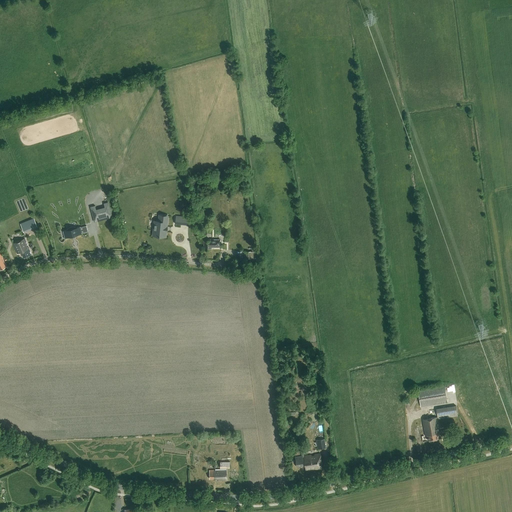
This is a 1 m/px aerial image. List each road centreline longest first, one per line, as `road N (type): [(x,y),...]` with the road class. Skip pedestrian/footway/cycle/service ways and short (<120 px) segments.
road 1 (tertiary): [(0,432),(120,487),(232,497),(298,490),(511,441)]
road 2 (unclassified): [(0,280),(42,261),(95,256),(227,266)]
